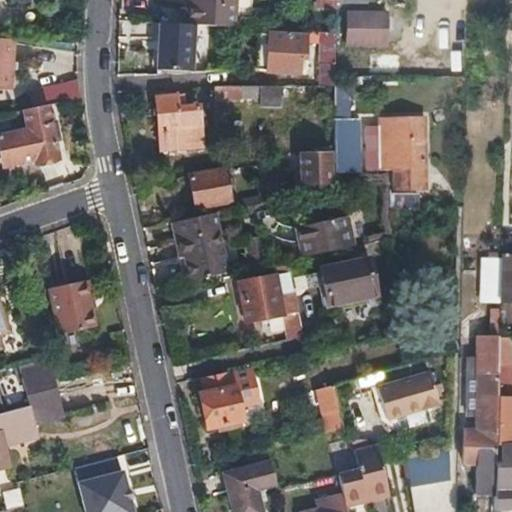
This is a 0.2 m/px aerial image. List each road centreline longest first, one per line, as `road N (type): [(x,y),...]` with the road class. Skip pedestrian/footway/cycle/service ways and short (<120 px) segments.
road 1 (residential): [(115,190),(184,511)]
road 2 (residential): [(103,0),(101,100),(115,190)]
road 3 (residential): [(115,190),(0,231)]
